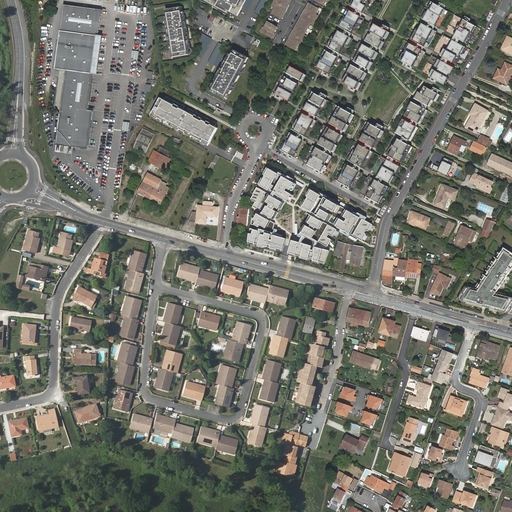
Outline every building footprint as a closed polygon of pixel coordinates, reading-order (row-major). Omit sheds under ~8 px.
[(198,0),(198,1),(204,4),(205,2),(212,6),(211,8),(216,11),(217,9),(221,11),(220,12),(225,15),(227,12),(231,14),(230,16),(235,19),(241,8),(247,11),(252,0),(245,0),(245,1),(242,0),(198,0)] [(268,0),(261,0),(255,11),(261,14),(268,0)] [(289,0),(273,0),(271,6),(274,7),(271,13),(280,18),(284,11),(285,11),(289,4),(288,3),(289,0)] [(351,0),(349,5),(363,13),(369,0),(351,0)] [(477,27),(431,2),(427,8),(429,9),(427,12),(425,11),(422,18),(439,28),(440,26),(445,29),(444,31),(468,44),(477,27)] [(291,38),(287,44),(296,50),(299,44),(302,46),(307,36),(305,34),(311,23),(313,25),(319,15),(316,13),(319,8),(310,3),(306,9),(305,9),(301,16),(302,17),(295,30),(293,30),(289,37),(291,38)] [(74,146),(90,149),(95,110),(90,110),(99,33),(102,9),(64,5),(56,69),(67,70),(59,129),(74,146)] [(205,10),(195,6),(192,12),(202,16),(205,10)] [(181,13),(180,8),(163,11),(164,16),(162,16),(163,21),(165,20),(166,26),(164,27),(165,33),(167,32),(169,41),(167,41),(168,50),(170,49),(172,59),(187,56),(186,49),(188,49),(188,46),(189,46),(187,38),(186,38),(184,30),(186,29),(185,23),(184,23),(183,17),(184,17),(183,13),(181,13)] [(361,16),(347,9),(343,16),(344,16),(343,19),(342,18),(338,26),(351,33),(361,16)] [(275,33),(278,27),(268,22),(265,28),(264,27),(262,31),(274,37),(276,34),(275,33)] [(437,31),(421,22),(417,29),(416,29),(410,39),(428,49),(429,47),(434,50),(433,51),(456,64),(460,57),(459,57),(461,54),(462,55),(466,47),(443,35),(441,37),(436,34),(437,31)] [(388,31),(374,23),(364,41),(378,48),(388,31)] [(349,36),(337,30),(333,36),(332,36),(326,46),(340,53),(349,36)] [(213,39),(201,33),(198,38),(205,42),(197,56),(202,59),(213,39)] [(511,38),(509,37),(503,49),(510,53),(511,50),(511,38)] [(426,52),(408,42),(404,49),(406,50),(404,53),(403,52),(399,59),(445,85),(454,68),(431,55),(430,57),(424,54),(426,52)] [(376,51),(363,44),(353,61),(367,68),(376,51)] [(224,48),(218,45),(208,64),(220,71),(208,93),(226,102),(248,60),(231,50),(228,56),(221,53),(224,48)] [(338,57),(324,50),(321,57),(322,58),(320,60),(319,59),(315,67),(318,68),(329,74),(338,57)] [(351,64),(342,81),(355,89),(365,72),(351,64)] [(511,87),(511,86),(511,80),(510,79),(511,78),(511,75),(511,66),(507,64),(503,72),(502,74),(498,72),(495,79),(511,87)] [(303,74),(289,67),(286,73),(299,81),(303,74)] [(297,84),(284,77),(274,94),(288,101),(297,84)] [(437,94),(423,87),(420,93),(417,91),(413,99),(427,107),(431,100),(433,101),(437,94)] [(306,101),(302,109),(315,116),(324,99),(311,92),(308,99),(309,100),(307,102),(306,101)] [(220,127),(161,96),(151,116),(209,146),(220,127)] [(425,110),(411,102),(404,116),(417,124),(425,110)] [(474,116),(467,128),(476,133),(489,112),(477,105),(473,113),(476,115),(475,117),(474,116)] [(267,112),(275,117),(279,111),(271,106),(267,112)] [(352,114),(338,107),(329,124),(343,132),(352,114)] [(296,119),(291,129),(304,137),(313,120),(302,113),(298,120),(296,119)] [(416,127),(402,120),(394,133),(408,141),(416,127)] [(362,133),(358,140),(372,147),(381,131),(367,123),(364,130),(365,131),(364,134),(362,133)] [(341,135),(327,127),(318,144),(331,152),(341,135)] [(142,130),(134,150),(137,151),(138,149),(146,153),(154,135),(142,130)] [(302,140),(289,133),(285,140),(286,141),(285,144),(283,143),(279,150),(293,158),(302,140)] [(479,135),(476,141),(489,147),(491,142),(487,140),(488,139),(479,135)] [(454,137),(448,151),(458,155),(462,145),(465,146),(467,142),(454,137)] [(402,163),(411,147),(397,140),(394,146),(392,145),(390,149),(392,150),(388,156),(402,163)] [(470,149),(480,154),(484,147),(474,142),(470,149)] [(353,150),(347,161),(360,168),(370,151),(358,144),(354,151),(353,150)] [(306,165),(320,172),(329,155),(316,148),(306,165)] [(155,151),(149,162),(165,170),(171,159),(155,151)] [(511,163),(492,155),(488,165),(503,172),(503,170),(507,171),(506,173),(511,175),(511,163)] [(439,172),(447,176),(452,166),(448,164),(450,160),(445,158),(439,172)] [(396,174),(400,167),(386,160),(376,177),(390,184),(394,178),(393,177),(394,174),(396,174)] [(335,181),(349,189),(359,171),(345,164),(341,171),(342,172),(341,175),(339,174),(335,181)] [(281,173),(271,168),(262,184),(272,190),(281,173)] [(148,174),(138,193),(161,205),(169,189),(160,184),(162,181),(148,174)] [(494,183),(474,174),(470,183),(480,187),(480,189),(485,191),(488,190),(489,188),(491,189),(494,183)] [(298,182),(286,175),(276,192),(292,201),(296,193),(289,189),(290,187),(295,189),(298,182)] [(365,198),(379,205),(388,188),(375,181),(372,187),(369,186),(367,190),(369,191),(365,198)] [(449,199),(455,201),(459,192),(443,185),(435,205),(445,209),(449,199)] [(269,192),(259,187),(252,198),(257,201),(255,206),(259,209),(269,192)] [(326,195),(316,190),(307,206),(317,212),(326,195)] [(287,202),(274,194),(270,201),(274,203),(272,206),(269,204),(265,211),(276,218),(281,211),(277,209),(280,205),(283,207),(287,202)] [(339,213),(344,205),(328,196),(318,212),(332,221),(336,214),(331,211),(333,209),(339,213)] [(479,202),(476,209),(491,215),(494,208),(479,202)] [(193,212),(189,222),(207,223),(207,215),(218,216),(218,207),(199,206),(198,213),(193,212)] [(364,219),(347,209),(344,214),(348,216),(346,219),(340,215),(335,224),(355,236),(364,219)] [(249,212),(241,211),(240,218),(238,218),(237,225),(247,226),(249,212)] [(273,220),(260,213),(256,220),(259,222),(258,224),(262,227),(263,225),(269,228),(273,220)] [(413,213),(410,222),(417,224),(416,226),(426,230),(430,219),(413,213)] [(324,222),(313,215),(303,231),(314,238),(324,222)] [(375,224),(364,219),(356,235),(367,241),(375,224)] [(484,229),(491,232),(496,223),(487,219),(484,229)] [(445,236),(450,238),(457,224),(451,222),(445,236)] [(339,230),(329,225),(320,241),(330,246),(339,230)] [(463,226),(462,230),(464,231),(458,245),(467,248),(470,240),(473,241),(477,232),(463,226)] [(262,231),(258,230),(257,234),(253,233),(250,242),(285,252),(289,237),(262,229),(262,231)] [(37,241),(37,239),(39,234),(28,231),(25,247),(24,252),(36,254),(39,242),(37,241)] [(70,243),(70,241),(71,236),(61,233),(57,249),(54,248),(53,252),(69,256),(72,244),(70,243)] [(329,250),(294,240),(290,253),(325,263),(329,250)] [(360,267),(363,248),(354,246),(350,265),(360,267)] [(466,285),(458,299),(510,313),(511,309),(511,296),(497,293),(511,269),(511,251),(505,246),(478,288),(466,285)] [(343,251),(336,249),(336,251),(337,251),(336,253),(335,252),(334,257),(342,258),(343,251)] [(143,273),(148,254),(135,250),(133,258),(136,259),(135,266),(131,265),(129,269),(132,270),(143,273)] [(93,259),(92,264),(94,264),(92,271),(90,270),(87,270),(86,274),(93,276),(95,272),(96,272),(100,273),(98,277),(104,278),(105,274),(103,274),(106,259),(98,257),(97,260),(93,259)] [(385,275),(393,276),(394,268),(398,268),(398,260),(399,259),(391,258),(391,261),(384,261),(383,275),(385,275)] [(394,268),(393,276),(406,277),(408,262),(408,261),(398,260),(398,268),(394,268)] [(408,262),(406,277),(416,278),(418,261),(412,260),(411,263),(408,262)] [(200,270),(201,268),(197,267),(196,271),(189,269),(190,265),(182,263),(178,276),(197,282),(200,270)] [(438,274),(441,267),(435,265),(433,272),(438,274)] [(25,277),(33,280),(33,278),(42,280),(44,271),(47,272),(48,268),(38,266),(37,269),(28,267),(25,277)] [(145,274),(143,273),(132,270),(131,273),(135,275),(133,282),(129,280),(126,288),(140,292),(145,274)] [(204,271),(200,270),(197,282),(196,284),(215,289),(219,276),(211,273),(210,277),(203,275),(204,271)] [(33,278),(33,280),(44,283),(47,272),(44,271),(42,280),(33,278)] [(444,286),(447,287),(451,279),(440,273),(431,291),(440,295),(444,287),(444,286)] [(393,276),(385,275),(385,276),(383,277),(383,280),(387,281),(387,282),(392,283),(393,276)] [(228,282),(229,278),(225,277),(221,291),(240,296),(244,283),(236,280),(235,284),(228,282)] [(266,301),(269,289),(265,288),(264,293),(257,291),(258,286),(250,284),(246,298),(265,303),(266,301)] [(274,287),(270,286),(269,289),(266,301),(284,306),(289,291),(281,289),(280,294),(273,292),(274,287)] [(87,303),(93,306),(97,298),(79,288),(73,300),(78,302),(78,301),(86,304),(87,303)] [(127,316),(138,319),(143,300),(138,298),(128,295),(126,303),(131,305),(129,312),(124,310),(123,315),(127,316)] [(315,298),(313,307),(332,312),(334,303),(315,298)] [(183,306),(176,304),(170,303),(164,321),(167,322),(178,325),(179,320),(175,319),(177,313),(181,314),(183,306)] [(371,312),(350,307),(347,321),(368,326),(371,312)] [(221,317),(202,312),(201,313),(200,318),(198,325),(202,326),(203,321),(210,324),(209,328),(217,330),(221,317)] [(135,338),(140,319),(138,319),(127,316),(126,319),(129,321),(128,328),(124,326),(122,334),(135,338)] [(288,338),(290,339),(292,335),(288,334),(289,327),(294,328),(296,320),(282,316),(277,335),(288,338)] [(316,320),(307,317),(304,331),(312,333),(316,320)] [(75,330),(81,331),(88,332),(90,323),(70,319),(69,329),(75,330)] [(385,320),(381,333),(391,336),(396,323),(385,320)] [(243,343),(246,344),(251,325),(237,321),(235,329),(240,330),(238,337),(233,336),(232,340),(243,343)] [(178,325),(167,322),(161,341),(172,343),(176,345),(179,337),(174,335),(176,328),(180,330),(182,326),(178,325)] [(23,325),(22,343),(33,344),(35,326),(23,325)] [(429,332),(415,327),(413,335),(426,340),(429,332)] [(450,332),(436,327),(433,337),(447,341),(447,343),(456,346),(459,336),(450,333),(450,332)] [(322,357),(319,356),(321,351),(323,347),(324,347),(327,337),(322,336),(323,332),(316,330),(312,344),(308,343),(305,353),(308,353),(305,363),(301,362),(296,381),(300,382),(310,385),(311,381),(311,380),(314,370),(315,365),(320,367),(321,362),(320,362),(322,357)] [(277,335),(275,335),(269,353),(283,357),(285,350),(281,348),(283,341),(287,343),(288,338),(277,335)] [(238,362),(243,343),(232,340),(229,339),(227,343),(232,344),(230,351),(225,350),(223,358),(238,362)] [(377,346),(385,348),(387,342),(379,339),(377,346)] [(122,361),(133,365),(138,346),(137,345),(129,343),(124,342),(122,349),(127,351),(125,358),(120,356),(119,360),(122,361)] [(484,356),(490,358),(496,360),(500,347),(484,342),(480,354),(479,357),(483,359),(484,356)] [(511,348),(510,348),(503,373),(508,374),(509,371),(511,370),(511,348)] [(168,349),(163,368),(174,371),(177,372),(179,368),(174,367),(176,360),(181,361),(183,353),(168,349)] [(454,354),(443,350),(439,360),(440,361),(432,381),(442,385),(454,354)] [(74,356),(74,366),(89,367),(90,357),(80,356),(80,352),(72,352),(72,356),(74,356)] [(365,365),(371,368),(375,359),(354,352),(350,362),(364,366),(365,365)] [(25,361),(26,376),(36,375),(35,360),(34,360),(33,356),(23,357),(23,361),(25,361)] [(267,360),(262,378),(264,379),(276,382),(277,379),(273,377),(275,370),(279,372),(281,364),(267,360)] [(117,380),(131,384),(136,365),(133,365),(122,361),(121,365),(125,366),(123,373),(119,372),(117,380)] [(216,383),(220,384),(231,387),(236,368),(222,364),(219,372),(224,373),(222,380),(217,379),(216,383)] [(163,368),(161,367),(155,386),(169,390),(171,382),(167,380),(169,374),(173,375),(174,371),(163,368)] [(469,383),(486,389),(490,379),(472,373),(470,377),(471,377),(469,383)] [(0,389),(14,387),(12,377),(0,378),(0,389)] [(75,385),(78,396),(88,394),(85,378),(71,381),(72,386),(75,385)] [(277,387),(278,383),(276,382),(264,379),(259,398),(273,402),(275,394),(271,393),(273,386),(277,387)] [(183,394),(202,399),(206,386),(202,384),(200,388),(194,386),(195,382),(187,380),(183,394)] [(311,395),(313,390),(314,386),(310,385),(300,382),(295,401),(309,405),(310,400),(311,400),(312,395),(311,395)] [(424,407),(431,386),(419,382),(416,389),(419,390),(417,397),(411,395),(409,402),(424,407)] [(217,395),(215,403),(221,405),(228,407),(234,388),(231,387),(220,384),(219,388),(223,389),(221,396),(217,395)] [(357,391),(346,387),(344,392),(342,392),(341,396),(356,401),(357,397),(355,396),(357,391)] [(114,406),(128,410),(133,391),(129,390),(120,388),(119,391),(123,392),(121,400),(117,398),(114,406)] [(500,403),(498,408),(506,411),(508,406),(511,407),(511,396),(507,395),(508,392),(500,389),(497,398),(505,401),(503,404),(500,403)] [(371,401),(369,406),(380,410),(382,405),(384,406),(386,401),(371,396),(369,400),(371,401)] [(456,411),(463,414),(467,402),(460,399),(460,400),(457,399),(457,398),(452,396),(448,409),(456,411)] [(339,407),(336,412),(348,416),(350,411),(352,412),(354,407),(339,402),(337,406),(339,407)] [(252,423),(263,427),(264,422),(261,421),(263,414),(266,415),(269,408),(255,404),(249,423),(252,423)] [(76,418),(82,427),(100,416),(95,406),(81,414),(82,415),(76,418)] [(498,408),(497,407),(491,425),(501,428),(503,421),(506,420),(510,421),(511,416),(506,414),(508,411),(506,411),(498,408)] [(365,416),(363,422),(375,426),(377,421),(379,421),(380,417),(365,411),(364,416),(365,416)] [(153,417),(134,412),(130,427),(137,429),(139,424),(146,426),(144,431),(149,432),(153,417)] [(157,413),(155,418),(153,426),(161,429),(162,425),(169,427),(168,430),(172,432),(175,422),(176,418),(157,413)] [(41,421),(41,418),(36,419),(38,432),(57,428),(55,415),(49,417),(43,418),(43,420),(41,421)] [(27,419),(9,422),(12,437),(18,435),(17,431),(21,430),(29,429),(27,419)] [(172,432),(171,436),(175,437),(176,433),(183,435),(182,439),(190,441),(194,427),(175,422),(172,432)] [(409,422),(404,436),(413,439),(418,425),(409,422)] [(264,431),(266,427),(263,427),(252,423),(246,442),(260,446),(263,438),(259,437),(261,430),(264,431)] [(200,425),(200,429),(196,440),(204,443),(206,438),(213,439),(211,445),(215,446),(218,434),(219,430),(200,425)] [(502,440),(505,433),(490,428),(488,433),(489,434),(490,434),(489,438),(487,444),(501,449),(502,444),(500,443),(501,440),(502,440)] [(458,432),(448,429),(446,436),(444,435),(441,444),(443,445),(442,447),(453,451),(454,447),(452,446),(453,441),(454,440),(455,440),(456,440),(457,437),(458,432)] [(285,455),(283,462),(287,463),(286,465),(276,462),(273,472),(285,475),(288,474),(292,475),(295,466),(293,465),(299,445),(304,446),(306,437),(297,435),(298,434),(289,432),(288,435),(283,434),(281,443),(284,444),(282,454),(285,455)] [(160,433),(159,435),(154,434),(152,442),(164,445),(167,435),(160,433)] [(215,446),(215,448),(218,449),(219,445),(226,447),(225,451),(233,454),(237,440),(218,434),(215,446)] [(347,435),(342,446),(356,452),(357,449),(364,452),(370,440),(363,437),(361,442),(347,435)] [(433,447),(430,454),(431,455),(430,459),(438,462),(441,455),(442,450),(433,447)] [(495,460),(498,453),(479,447),(476,453),(477,453),(480,454),(479,455),(477,455),(474,462),(488,467),(491,458),(495,460)] [(397,463),(394,462),(391,470),(393,471),(393,472),(397,474),(397,473),(401,474),(404,466),(408,468),(409,464),(405,463),(407,457),(404,456),(405,455),(400,453),(400,454),(396,453),(394,458),(395,459),(398,460),(397,463)] [(491,474),(477,468),(475,472),(478,473),(476,478),(478,479),(477,481),(475,480),(474,485),(485,489),(491,474)] [(434,477),(427,475),(422,474),(418,483),(427,486),(427,485),(431,486),(434,477)] [(347,485),(349,486),(352,480),(345,476),(339,487),(336,485),(334,488),(337,490),(333,497),(341,501),(344,496),(342,495),(345,490),(347,485)] [(367,479),(364,484),(381,493),(386,484),(372,477),(370,480),(367,479)] [(437,489),(440,489),(441,490),(439,497),(448,500),(453,485),(440,480),(437,489)] [(488,496),(496,499),(498,493),(490,490),(488,496)] [(456,492),(453,503),(460,505),(461,505),(471,508),(473,502),(475,503),(477,497),(471,494),(470,496),(468,495),(469,494),(465,492),(464,495),(456,492)] [(397,504),(394,509),(392,511),(399,511),(400,511),(406,501),(403,499),(405,496),(401,494),(395,503),(397,504)] [(501,511),(511,511),(511,503),(511,506),(509,505),(504,503),(501,511)]
